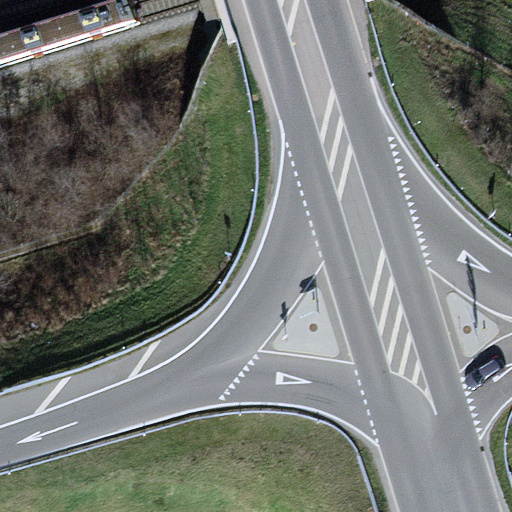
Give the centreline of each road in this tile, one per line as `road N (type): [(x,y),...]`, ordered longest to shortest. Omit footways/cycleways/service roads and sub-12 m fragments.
road 1 (motorway): [(511,308),(479,290),(394,186),(368,132),(329,0)]
road 2 (secondary): [(423,445),(330,132)]
road 3 (motorway): [(330,132),(274,280),(230,337),(177,384)]
road 4 (motorway): [(423,445),(363,403),(284,377),(177,384)]
road 5 (motorway): [(177,384),(0,438)]
road 6 (secondary): [(330,132),(289,0)]
